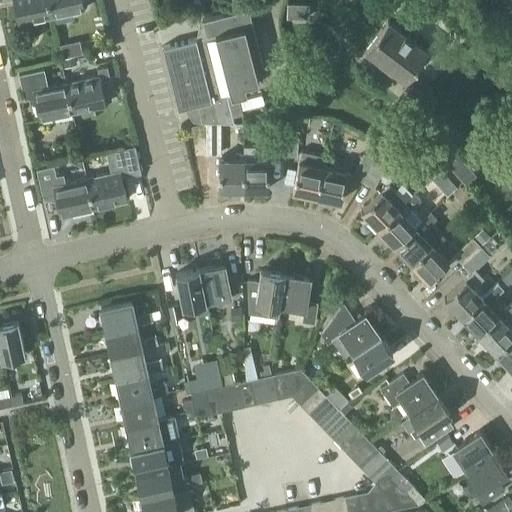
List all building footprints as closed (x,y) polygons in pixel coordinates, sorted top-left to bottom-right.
[(12,0),(18,23),(51,16),(47,0),(2,0),(3,1),(8,0),(12,0)] [(47,0),(51,16),(84,9),(82,0),(47,0)] [(307,18),(308,4),(287,4),(286,18),(307,18)] [(203,19),(206,35),(163,46),(178,108),(197,103),(202,120),(234,122),(234,121),(233,121),(227,96),(246,91),(245,83),(258,80),(256,70),(264,68),(249,8),(203,19)] [(405,79),(427,50),(387,19),(365,49),(405,79)] [(62,59),(64,67),(75,64),(73,57),(62,59)] [(100,80),(109,78),(107,66),(97,68),(98,75),(65,82),(71,112),(105,104),(100,80)] [(65,82),(48,86),(44,69),(19,74),(24,97),(33,95),(39,119),(71,112),(65,82)] [(409,115),(431,86),(419,77),(398,106),(409,115)] [(220,153),(220,128),(207,128),(207,153),(220,153)] [(283,154),(285,129),(273,128),(271,153),(283,154)] [(296,155),(298,130),(285,129),(283,154),(296,155)] [(118,150),(124,175),(139,172),(133,146),(118,150)] [(268,157),(254,157),(254,146),(243,146),(243,157),(243,189),(268,189),(268,157)] [(474,174),(454,152),(445,160),(465,182),(474,174)] [(323,165),(322,165),(324,155),(313,153),(311,162),(299,159),(292,190),(316,196),(323,165)] [(362,181),(374,159),(364,153),(352,175),(362,181)] [(243,157),(219,157),(219,188),(243,189),(243,157)] [(372,186),(384,165),(374,159),(362,181),(372,186)] [(323,165),(316,196),(340,201),(347,170),(323,165)] [(93,207),(126,200),(119,170),(86,178),(93,207)] [(440,170),(431,179),(439,187),(447,179),(440,170)] [(59,214),(93,207),(86,178),(53,185),(52,178),(42,181),(44,192),(54,190),(59,214)] [(405,200),(397,191),(389,183),(360,209),(377,227),(405,200)] [(459,187),(453,193),(462,202),(468,196),(459,187)] [(415,225),(406,216),(412,211),(410,209),(420,200),(414,193),(406,201),(405,200),(377,227),(394,245),(415,225)] [(410,262),(441,234),(430,223),(436,218),(429,211),(415,225),(394,245),(410,262)] [(489,236),(482,228),(474,236),(481,244),(489,236)] [(449,260),(439,251),(449,242),(441,234),(410,262),(427,280),(449,260)] [(462,263),(481,246),(472,237),(454,254),(462,263)] [(461,316),(482,296),(473,287),(483,277),(475,269),(489,255),(481,246),(462,263),(471,272),(444,298),(461,316)] [(205,299),(230,295),(224,264),(199,269),(205,299)] [(208,311),(205,299),(199,269),(175,274),(181,304),(195,301),(197,313),(208,311)] [(279,316),(280,304),(285,273),(260,270),(259,281),(248,280),(250,312),(279,316)] [(511,274),(509,271),(501,278),(506,284),(511,277),(511,274)] [(306,300),(309,277),(285,273),(280,304),(304,308),(303,321),(315,322),(318,301),(306,300)] [(499,313),(488,303),(503,288),(497,282),(482,296),(461,316),(477,333),(499,313)] [(135,320),(134,315),(131,300),(101,307),(106,331),(136,324),(153,321),(153,320),(161,318),(159,309),(139,313),(138,319),(135,320)] [(494,350),(511,332),(511,316),(511,315),(511,313),(511,301),(499,314),(499,313),(477,333),(494,350)] [(352,350),(378,333),(364,313),(354,320),(343,303),(321,332),(327,341),(331,339),(343,357),(353,351),(352,350)] [(0,355),(0,356),(24,351),(18,320),(0,324),(0,355)] [(111,354),(142,348),(158,344),(156,334),(139,338),(136,324),(106,331),(111,354)] [(511,368),(511,367),(511,332),(494,350),(511,368)] [(352,350),(353,351),(366,371),(392,353),(378,333),(352,350)] [(116,378),(147,371),(163,368),(161,358),(145,361),(142,348),(111,354),(116,378)] [(277,398),(291,395),(300,368),(272,374),(277,398)] [(300,404),(318,386),(300,368),(291,395),(300,404)] [(122,401),(152,395),(168,391),(166,381),(150,385),(147,371),(116,378),(122,401)] [(421,372),(409,381),(402,371),(380,387),(392,404),(402,398),(410,410),(435,393),(421,372)] [(266,401),(277,398),(272,374),(260,376),(266,401)] [(254,403),(266,401),(260,376),(248,379),(254,403)] [(243,406),(254,403),(248,379),(238,381),(243,406)] [(231,408),(243,406),(238,381),(226,384),(231,408)] [(231,408),(226,384),(214,387),(219,411),(231,408)] [(308,412),(326,395),(318,386),(300,404),(308,412)] [(202,389),(207,414),(219,411),(214,387),(202,389)] [(334,387),(326,395),(335,404),(343,413),(351,405),(334,387)] [(196,416),(207,414),(202,389),(190,392),(192,398),(194,410),(196,416)] [(11,405),(23,402),(21,393),(9,396),(11,405)] [(446,415),(449,413),(435,393),(410,410),(401,416),(408,427),(417,421),(423,430),(418,433),(425,444),(453,425),(446,415)] [(157,418),(155,408),(152,395),(122,401),(127,425),(157,418)] [(317,421),(335,404),(326,395),(308,412),(317,421)] [(0,407),(11,405),(9,396),(0,398),(0,407)] [(194,410),(192,398),(182,400),(185,412),(194,410)] [(325,430),(343,413),(335,404),(317,421),(325,430)] [(333,439),(351,421),(343,413),(325,430),(333,439)] [(165,416),(157,418),(127,425),(132,448),(162,442),(179,438),(177,428),(168,430),(165,416)] [(342,447),(360,430),(351,421),(333,439),(342,447)] [(215,445),(229,441),(225,427),(211,431),(215,445)] [(350,456),(368,439),(360,430),(342,447),(350,456)] [(466,468),(492,451),(479,431),(453,448),(466,468)] [(358,465),(376,447),(368,439),(350,456),(358,465)] [(166,461),(165,455),(162,442),(132,448),(137,472),(180,462),(184,461),(182,452),(170,454),(169,460),(166,461)] [(207,456),(205,447),(193,450),(195,458),(207,456)] [(390,475),(397,469),(376,447),(358,465),(366,473),(378,463),(387,472),(390,475)] [(497,478),(506,472),(492,451),(466,468),(479,488),(474,492),(482,503),(504,488),(497,478)] [(183,476),(180,462),(137,472),(142,495),(184,486),(184,487),(189,486),(187,475),(183,476)] [(375,483),(387,472),(378,463),(366,473),(375,483)] [(13,480),(10,468),(0,470),(0,480),(1,483),(13,480)] [(402,488),(409,481),(397,469),(390,475),(402,488)] [(402,488),(390,475),(387,472),(375,483),(367,491),(371,511),(378,511),(418,503),(402,488)] [(419,503),(424,497),(409,481),(402,488),(418,503),(419,503)] [(188,505),(184,487),(184,486),(142,495),(145,511),(194,511),(193,503),(188,505)] [(371,511),(367,491),(356,493),(359,511),(371,511)] [(343,496),(346,511),(359,511),(356,493),(343,496)] [(509,511),(511,511),(511,500),(508,494),(487,508),(489,511),(503,511),(508,509),(509,511)] [(335,511),(346,511),(343,496),(333,498),(335,511)] [(323,511),(335,511),(333,498),(321,501),(323,511)] [(310,511),(323,511),(321,501),(309,503),(310,511)] [(298,511),(310,511),(309,503),(297,506),(298,511)]
